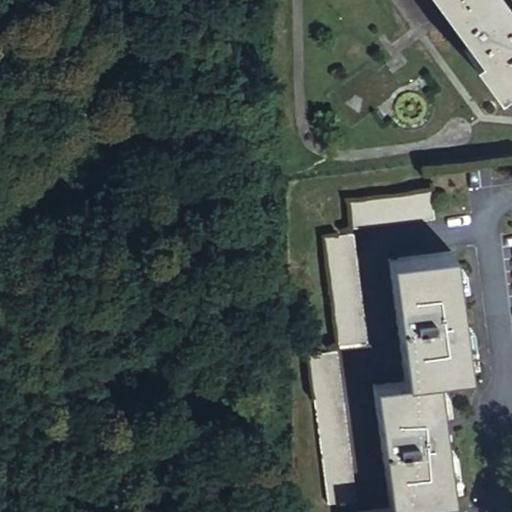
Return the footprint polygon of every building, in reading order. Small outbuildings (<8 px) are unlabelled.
[(511,9),(505,0),(435,0),(478,59),(473,62),(497,98),(511,87),(511,9)] [(345,198),(349,226),(430,216),(426,187),(345,198)] [(319,235),(333,343),(365,340),(350,231),(319,235)] [(354,509),(354,511),(419,511),(417,499),(448,494),(431,373),(464,369),(448,248),(385,257),(401,377),(370,380),(386,503),(354,509)] [(304,351),(324,499),(352,495),(334,347),(304,351)]
